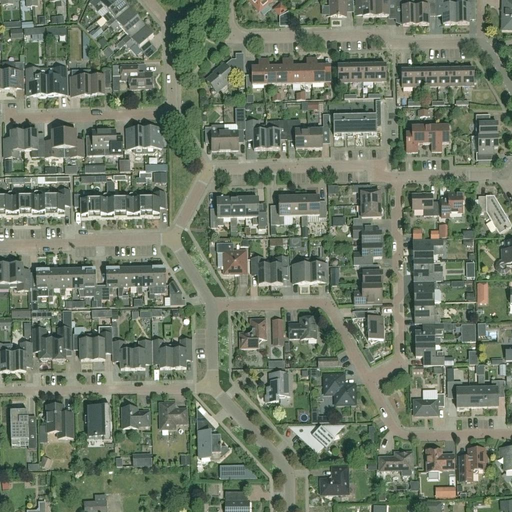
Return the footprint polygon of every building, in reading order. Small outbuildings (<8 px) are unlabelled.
[(108,14),(122,2),(119,0),(105,0),(104,1),(102,0),(95,0),(90,5),(98,13),(103,8),(108,14)] [(247,0),(259,13),(272,2),(270,0),(247,0)] [(329,0),(330,18),(337,18),(337,19),(346,18),(346,4),(353,4),(352,0),(329,0)] [(355,0),(355,7),(362,7),(362,19),(375,18),(374,0),(355,0)] [(374,0),(375,18),(388,18),(388,6),(395,6),(394,0),(374,0)] [(406,0),(394,0),(395,6),(395,10),(402,10),(402,27),(416,27),(415,3),(406,3),(406,0)] [(423,0),(424,3),(415,3),(416,27),(429,27),(429,18),(435,18),(434,0),(423,0)] [(434,0),(435,18),(442,18),(443,26),(456,26),(455,6),(448,7),(447,0),(434,0)] [(475,13),(474,0),(462,0),(463,6),(455,6),(456,26),(469,26),(468,13),(475,13)] [(108,14),(102,19),(106,24),(105,25),(108,29),(110,28),(129,11),(122,2),(108,14)] [(286,12),(280,5),(274,11),(279,17),(286,12)] [(511,6),(502,7),(502,32),(511,31),(511,6)] [(129,11),(110,28),(114,32),(119,27),(123,32),(137,20),(129,11)] [(83,25),(92,19),(89,15),(80,21),(83,25)] [(137,20),(123,32),(128,37),(116,47),(120,51),(126,46),(145,30),(137,20)] [(145,30),(126,46),(129,50),(135,45),(139,51),(140,50),(144,55),(153,47),(149,42),(153,39),(145,30)] [(98,37),(93,32),(89,35),(95,41),(98,37)] [(225,66),(224,65),(218,70),(219,71),(206,82),(216,94),(236,77),(244,77),(243,59),(235,60),(235,61),(231,61),(225,66)] [(283,68),(276,69),(276,86),(288,86),(287,60),(282,61),(283,68)] [(292,60),(287,60),(288,86),(300,86),(300,68),(293,68),(292,60)] [(307,68),(300,68),(300,86),(312,86),(311,60),(306,60),(307,68)] [(311,60),(312,86),(324,85),(324,91),(330,91),(330,67),(317,68),(316,60),(311,60)] [(264,87),(263,61),(258,61),(259,69),(251,69),(252,77),(246,77),(246,91),(252,91),(252,87),(264,87)] [(269,69),(268,61),(263,61),(264,87),(276,86),(276,69),(269,69)] [(366,67),(362,67),(362,84),(374,84),(374,62),(366,65),(366,67)] [(374,62),(374,84),(386,83),(386,66),(381,66),(381,65),(374,62)] [(350,84),(350,63),(342,65),(342,67),(337,67),(338,84),(350,84)] [(362,84),(362,67),(357,67),(357,65),(350,63),(350,84),(362,84)] [(24,83),(23,64),(2,65),(2,73),(3,92),(16,92),(16,85),(17,83),(24,83)] [(462,88),(461,66),(454,69),(454,71),(449,71),(450,88),(462,88)] [(469,69),(461,66),(462,88),(474,88),(474,85),(476,85),(476,79),(474,79),(474,70),(469,70),(469,69)] [(112,68),(112,78),(113,93),(118,93),(118,83),(121,83),(129,83),(130,91),(153,91),(152,75),(146,75),(145,67),(121,67),(112,68)] [(414,89),(413,67),(406,70),(406,72),(401,72),(401,89),(414,89)] [(426,89),(425,71),(421,71),(421,69),(413,67),(414,89),(426,89)] [(430,71),(425,71),(426,89),(438,88),(437,67),(430,69),(430,71)] [(445,69),(437,67),(438,88),(450,88),(449,71),(445,71),(445,69)] [(67,97),(66,70),(53,70),(46,71),(46,79),(47,98),(67,97)] [(46,79),(46,71),(40,71),(26,71),(27,98),(47,98),(46,79)] [(103,71),(103,78),(90,79),(91,97),(97,97),(104,97),(104,85),(111,85),(110,71),(103,71)] [(72,79),(70,79),(71,99),(91,99),(91,97),(90,79),(90,72),(72,72),(72,79)] [(244,111),(235,111),(236,126),(237,129),(237,133),(225,134),(224,127),(225,153),(238,153),(238,141),(244,141),(243,132),(245,132),(244,111)] [(376,116),(365,117),(366,136),(376,136),(376,129),(376,116)] [(344,137),(344,117),(333,117),(333,137),(344,137)] [(354,117),(344,117),(344,137),(355,136),(354,117)] [(366,136),(365,117),(354,117),(355,136),(366,136)] [(489,117),(475,117),(476,137),(478,137),(479,137),(479,138),(497,137),(497,125),(489,125),(489,117)] [(273,123),(266,123),(267,152),(280,151),(279,138),(287,138),(287,122),(273,123)] [(300,132),(300,122),(287,122),(287,138),(295,138),(296,151),(309,151),(308,132),(300,132)] [(266,127),(259,127),(258,123),(245,124),(246,143),(253,143),(254,152),(267,152),(266,123),(266,127)] [(211,127),(211,129),(205,129),(205,142),(211,142),(211,153),(225,153),(224,127),(211,127)] [(424,128),(411,129),(412,136),(406,136),(406,154),(417,154),(417,146),(424,146),(424,128)] [(436,128),(424,128),(424,146),(431,146),(431,154),(436,154),(436,128)] [(448,128),(436,128),(436,154),(441,154),(441,146),(448,146),(448,140),(453,140),(453,128),(448,128)] [(162,151),(161,130),(144,131),(144,156),(154,156),(156,153),(156,151),(162,151)] [(144,156),(144,131),(126,131),(127,152),(133,151),(133,154),(135,156),(144,156)] [(76,132),(64,133),(64,159),(84,159),(83,142),(76,143),(76,132)] [(93,146),(86,146),(86,158),(104,158),(104,151),(104,132),(92,132),(93,146)] [(116,145),(115,132),(104,132),(104,151),(110,151),(110,153),(113,158),(122,157),(122,145),(116,145)] [(321,132),(308,132),(309,151),(322,150),(321,132)] [(37,145),(37,133),(24,134),(24,153),(31,152),(31,159),(37,159),(44,159),(44,145),(37,145)] [(52,133),(52,143),(44,143),(45,160),(64,159),(64,133),(52,133)] [(9,143),(4,143),(4,160),(18,160),(18,153),(24,153),(24,134),(11,134),(11,142),(9,143)] [(478,155),(476,155),(476,163),(493,162),(493,150),(497,150),(497,137),(479,138),(479,137),(478,137),(478,155)] [(167,175),(153,175),(153,185),(167,185),(167,175)] [(120,201),(112,201),(112,197),(113,196),(115,196),(115,185),(112,183),(106,183),(107,195),(107,220),(120,220),(120,201)] [(361,207),(380,207),(380,194),(368,194),(367,187),(352,188),(352,195),(358,195),(358,201),(361,201),(361,207)] [(51,198),(51,218),(65,217),(65,209),(71,209),(70,192),(59,192),(59,198),(51,198)] [(7,199),(0,199),(0,218),(12,219),(12,193),(9,193),(7,196),(7,199)] [(25,195),(17,196),(14,193),(12,193),(12,219),(25,218),(25,199),(25,195)] [(33,199),(25,199),(25,218),(38,218),(38,193),(35,193),(33,195),(33,199)] [(40,193),(38,193),(38,218),(51,218),(51,198),(43,199),(43,195),(40,193)] [(154,200),(146,200),(146,220),(160,219),(159,211),(166,211),(165,194),(154,194),(154,200)] [(107,195),(104,195),(102,198),(102,201),(94,201),(94,221),(107,220),(107,195)] [(128,201),(120,201),(120,220),(133,220),(133,195),(130,195),(128,197),(128,201)] [(146,220),(146,200),(138,200),(138,197),(135,195),(133,195),(133,220),(146,220)] [(447,203),(441,203),(441,220),(449,220),(449,215),(462,215),(462,203),(463,203),(463,195),(448,195),(448,201),(447,203)] [(432,204),(432,196),(412,196),(412,212),(423,212),(423,218),(438,218),(438,204),(432,204)] [(94,197),(74,197),(74,210),(81,210),(81,221),(94,221),(94,201),(94,197)] [(307,199),(307,218),(319,217),(319,220),(326,220),(326,203),(319,203),(319,198),(307,199)] [(485,199),(478,199),(479,214),(486,214),(499,236),(511,228),(494,198),(485,198),(485,199)] [(292,218),(292,199),(279,199),(279,212),(270,212),(271,227),(284,227),(284,218),(292,218)] [(307,218),(307,199),(292,199),(292,218),(301,218),(302,229),(308,228),(307,218)] [(245,200),(230,201),(230,220),(231,234),(231,243),(237,242),(246,242),(246,238),(237,238),(237,233),(237,220),(245,220),(245,200)] [(245,200),(245,220),(253,219),(253,227),(258,226),(258,231),(265,231),(265,213),(258,213),(258,200),(245,200)] [(230,220),(230,201),(217,201),(217,214),(210,215),(211,230),(218,230),(218,228),(223,227),(223,220),(230,220)] [(380,207),(361,207),(361,214),(358,214),(358,220),(353,221),(353,228),(371,227),(371,222),(372,220),(380,220),(380,207)] [(371,227),(353,228),(353,240),(362,240),(362,247),(381,247),(381,234),(375,234),(375,227),(371,227)] [(448,240),(448,227),(439,227),(439,240),(448,240)] [(422,231),(413,231),(413,241),(422,241),(422,231)] [(413,263),(432,263),(432,256),(443,256),(442,242),(413,243),(413,263)] [(502,263),(499,264),(497,266),(496,269),(497,272),(500,274),(503,275),(506,274),(508,272),(508,268),(511,267),(511,242),(505,243),(505,252),(502,252),(502,263)] [(381,247),(362,247),(362,255),(354,255),(354,267),(359,267),(372,267),(372,260),(381,260),(381,247)] [(246,253),(224,254),(224,268),(223,268),(223,277),(228,277),(228,276),(246,275),(246,253)] [(270,287),(270,267),(264,268),(264,260),(252,261),(252,274),(258,274),(258,287),(270,287)] [(270,267),(270,287),(282,286),(282,273),(288,273),(288,260),(276,260),(276,267),(270,267)] [(298,260),(298,267),(292,267),(293,286),(310,286),(310,260),(298,260)] [(318,260),(310,260),(310,286),(328,285),(327,266),(321,266),(321,262),(320,261),(318,260)] [(0,263),(0,286),(10,286),(9,267),(9,264),(0,263)] [(21,263),(9,264),(9,267),(10,286),(17,286),(17,293),(30,293),(29,272),(23,272),(22,266),(21,266),(21,263)] [(432,263),(413,263),(414,283),(442,282),(442,269),(433,269),(432,263)] [(142,267),(130,268),(130,289),(137,289),(138,296),(142,296),(142,289),(142,267)] [(154,267),(142,267),(142,289),(149,289),(150,296),(154,296),(154,267)] [(155,267),(154,267),(154,296),(161,296),(165,296),(165,288),(165,269),(155,270),(155,267)] [(372,267),(359,267),(359,275),(363,275),(363,287),(362,287),(382,287),(382,274),(379,274),(379,267),(372,267)] [(101,287),(101,302),(110,302),(110,297),(113,297),(113,289),(118,289),(118,268),(116,268),(117,270),(106,271),(107,287),(101,287)] [(130,289),(130,268),(118,268),(118,289),(118,297),(118,299),(122,299),(123,296),(124,289),(130,289)] [(48,298),(48,269),(47,269),(47,272),(36,272),(37,290),(31,290),(31,304),(38,304),(38,298),(42,298),(48,298)] [(60,291),(60,269),(48,269),(48,298),(48,303),(53,303),(53,298),(54,291),(60,291)] [(72,269),(60,269),(60,291),(60,298),(65,298),(66,290),(72,290),(72,269)] [(84,299),(84,269),(72,269),(72,290),(78,290),(80,299),(84,299)] [(85,269),(84,269),(84,299),(94,299),(94,302),(97,302),(97,309),(102,309),(101,305),(101,302),(101,287),(95,287),(95,271),(85,271),(85,269)] [(182,296),(175,283),(170,286),(170,308),(186,308),(186,301),(183,301),(182,296)] [(414,305),(433,305),(433,298),(437,298),(437,284),(414,285),(414,305)] [(477,285),(477,305),(488,305),(488,285),(477,285)] [(382,287),(362,287),(362,294),(354,294),(354,307),(381,307),(381,287),(382,287)] [(475,295),(466,294),(466,303),(474,303),(475,295)] [(433,305),(414,305),(415,326),(423,326),(440,326),(439,317),(437,317),(437,311),(434,311),(433,305)] [(11,320),(31,320),(30,311),(11,312),(11,320)] [(378,313),(353,314),(356,320),(367,320),(368,335),(365,337),(368,341),(368,342),(371,346),(378,342),(383,342),(383,319),(378,319),(378,313)] [(289,327),(289,341),(300,340),(300,341),(316,341),(316,320),(300,320),(300,326),(289,327)] [(241,337),(241,349),(258,349),(258,345),(261,342),(266,342),(266,323),(252,323),(252,333),(249,336),(241,337)] [(440,326),(423,326),(423,334),(415,334),(415,347),(434,347),(434,339),(443,339),(443,333),(443,326),(443,325),(440,326)] [(476,345),(475,327),(461,327),(461,345),(476,345)] [(112,329),(99,330),(100,336),(92,336),(93,363),(105,362),(104,352),(112,351),(112,344),(112,329)] [(52,340),(52,362),(57,362),(58,363),(62,363),(64,362),(66,362),(65,352),(71,352),(71,348),(71,331),(58,331),(58,341),(52,341),(52,340)] [(52,362),(52,340),(44,340),(44,332),(33,332),(33,351),(39,351),(39,361),(52,362)] [(93,363),(92,336),(73,336),(73,352),(80,352),(81,363),(93,363)] [(172,347),(173,371),(186,371),(186,363),(192,363),(192,342),(180,342),(180,347),(172,347)] [(173,371),(172,347),(165,347),(165,343),(152,343),(152,344),(153,367),(160,367),(160,371),(173,371)] [(133,372),(132,353),(126,353),(126,344),(112,344),(112,351),(113,364),(120,364),(121,372),(133,372)] [(153,367),(152,344),(138,344),(138,353),(132,353),(133,372),(145,371),(145,367),(153,367)] [(12,355),(13,374),(26,374),(26,370),(33,370),(32,345),(20,346),(20,350),(13,350),(13,355),(12,355)] [(0,374),(13,374),(12,355),(5,355),(5,347),(0,346),(0,374)] [(279,359),(279,347),(268,347),(268,359),(279,359)] [(434,354),(434,347),(415,347),(416,360),(423,360),(423,368),(443,367),(443,363),(443,354),(434,354)] [(477,353),(469,353),(469,367),(478,367),(477,353)] [(374,363),(371,355),(366,358),(370,365),(374,363)] [(338,360),(318,361),(318,369),(338,368),(338,360)] [(267,398),(265,398),(265,404),(278,404),(278,399),(289,398),(289,375),(270,376),(270,389),(267,390),(267,398)] [(336,395),(336,406),(354,405),(354,387),(343,388),(343,377),(325,378),(325,396),(336,395)] [(485,409),(484,390),(484,377),(478,377),(478,390),(469,391),(470,410),(485,409)] [(484,390),(485,409),(498,409),(497,396),(504,396),(504,382),(491,383),(492,390),(484,390)] [(462,384),(454,384),(447,384),(447,397),(456,397),(457,410),(470,410),(469,391),(462,391),(462,384)] [(437,402),(414,402),(414,418),(438,418),(437,409),(444,408),(444,396),(437,396),(437,402)] [(175,405),(160,405),(160,431),(175,431),(175,426),(187,426),(187,411),(178,411),(178,412),(175,412),(175,405)] [(103,409),(88,409),(88,418),(85,418),(85,425),(88,425),(89,439),(103,439),(104,443),(111,443),(110,422),(110,406),(103,407),(103,409)] [(63,407),(46,408),(47,417),(44,420),(47,423),(47,435),(58,434),(58,440),(73,440),(73,415),(64,416),(63,407)] [(137,410),(122,410),(122,431),(138,430),(138,428),(150,428),(149,414),(140,414),(137,414),(137,410)] [(208,423),(198,411),(198,431),(208,423)] [(11,430),(11,438),(11,442),(28,442),(28,451),(37,450),(36,429),(28,429),(28,412),(11,413),(11,430)] [(305,436),(302,439),(317,454),(322,448),(326,452),(335,442),(331,439),(341,428),(305,429),(305,436)] [(210,434),(198,434),(199,452),(202,452),(202,460),(210,460),(210,463),(219,462),(230,452),(226,448),(221,448),(220,448),(220,442),(220,438),(213,438),(210,438),(210,434)] [(511,449),(500,450),(500,458),(505,458),(505,473),(511,472),(511,449)] [(459,459),(460,485),(472,484),(472,476),(475,476),(478,472),(485,472),(484,451),(468,451),(468,459),(459,459)] [(426,452),(427,474),(442,474),(442,472),(454,471),(454,456),(441,457),(441,452),(426,452)] [(412,477),(411,472),(413,472),(412,454),(395,455),(395,459),(379,459),(379,473),(395,472),(395,473),(401,473),(401,478),(412,477)] [(191,457),(181,457),(181,467),(191,467),(191,457)] [(48,472),(52,463),(43,459),(39,468),(48,472)] [(151,459),(133,460),(133,468),(151,467),(151,459)] [(333,481),(321,481),(321,496),(348,496),(347,469),(332,470),(333,481)] [(33,485),(36,477),(29,474),(26,482),(33,485)] [(249,511),(249,503),(247,503),(247,494),(225,494),(225,510),(225,511),(249,511)] [(388,499),(384,494),(378,498),(383,504),(388,499)] [(106,511),(107,511),(106,505),(106,503),(84,504),(84,511),(106,511)]
